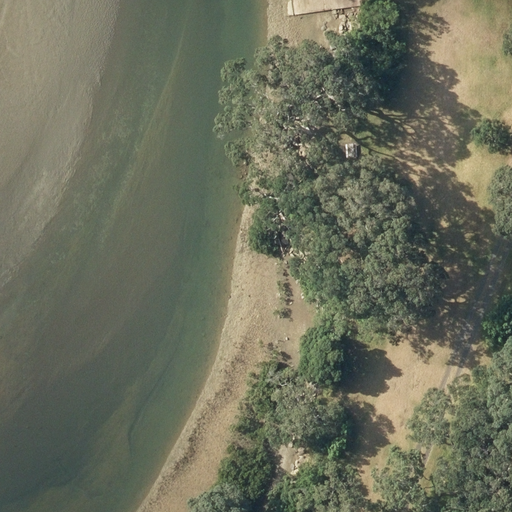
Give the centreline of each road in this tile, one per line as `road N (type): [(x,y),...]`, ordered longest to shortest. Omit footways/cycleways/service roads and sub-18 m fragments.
road 1 (track): [(377,511),(391,436),(439,297)]
road 2 (track): [(439,297),(511,176)]
